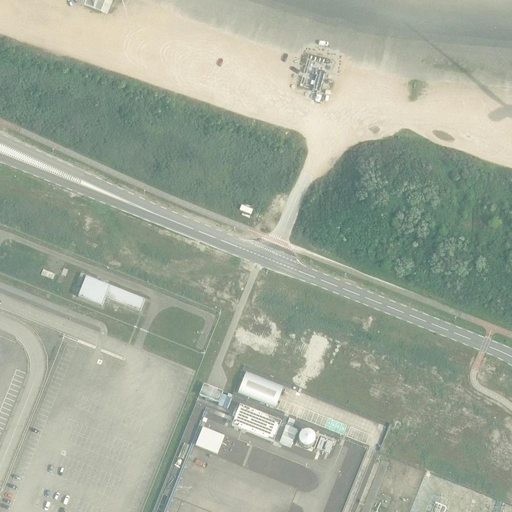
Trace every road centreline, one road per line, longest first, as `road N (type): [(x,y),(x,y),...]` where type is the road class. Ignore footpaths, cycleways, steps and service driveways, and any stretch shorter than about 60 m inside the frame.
road 1 (secondary): [(157,214),(511,356)]
road 2 (track): [(327,119),(0,13)]
road 3 (track): [(511,151),(390,108),(327,119),(305,176)]
road 4 (unknown): [(245,251),(190,271),(148,271),(129,257),(97,196)]
road 5 (secondary): [(157,214),(0,138)]
road 6 (secondary): [(0,157),(157,214)]
road 7 (unknown): [(334,118),(379,6)]
